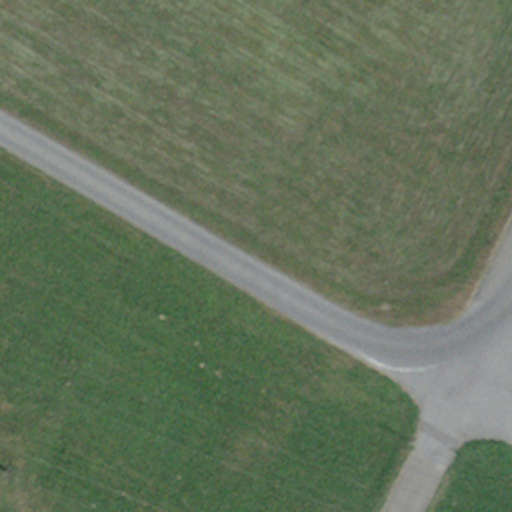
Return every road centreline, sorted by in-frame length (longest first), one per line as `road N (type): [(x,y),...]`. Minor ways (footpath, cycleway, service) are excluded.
road 1 (unclassified): [(0,133),(287,303),(461,388)]
road 2 (unclassified): [(400,511),(461,388)]
